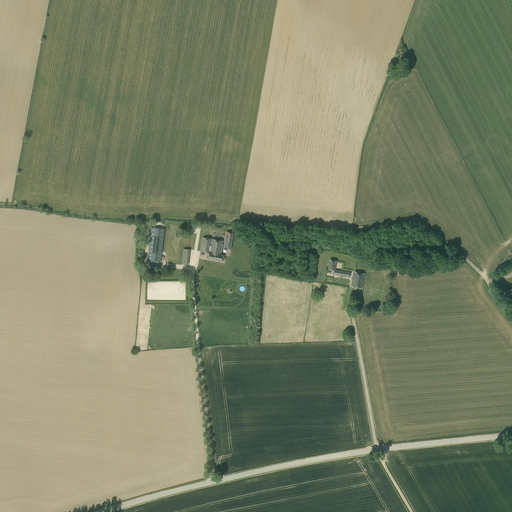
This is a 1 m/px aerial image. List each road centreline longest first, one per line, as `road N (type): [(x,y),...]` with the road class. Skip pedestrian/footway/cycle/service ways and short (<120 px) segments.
road 1 (unclassified): [(108,511),(290,465),(511,435)]
road 2 (unknown): [(200,232),(192,286),(214,482)]
road 3 (unknown): [(352,315),(377,449)]
